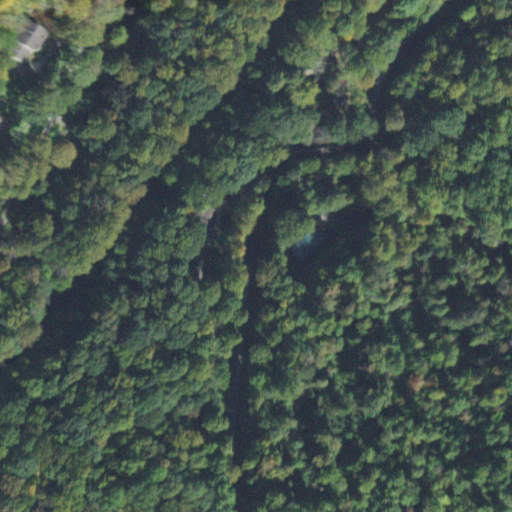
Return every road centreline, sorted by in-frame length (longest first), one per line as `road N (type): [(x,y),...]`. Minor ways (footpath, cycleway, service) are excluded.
road 1 (residential): [(452,0),(391,59),(363,137),(281,160),(254,199),(244,248)]
road 2 (residential): [(0,219),(107,0)]
